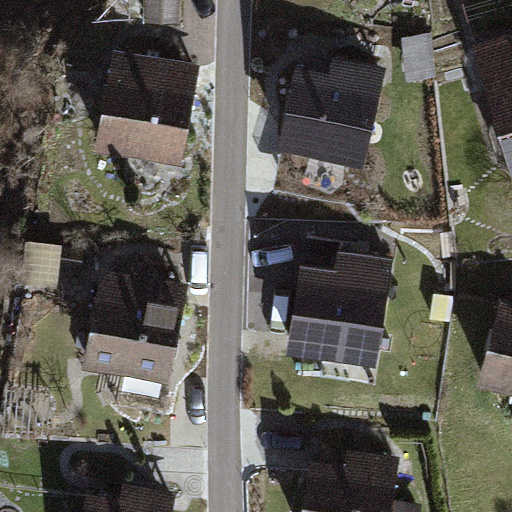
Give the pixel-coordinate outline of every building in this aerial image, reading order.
[(180,0),(142,0),(142,22),(180,23),(180,0)] [(511,29),(473,40),(496,116),(488,125),(498,157),(510,163),(511,168),(511,29)] [(431,32),(402,36),(408,80),(437,76),(431,32)] [(198,63),(113,47),(94,146),(179,161),(198,63)] [(331,68),(296,60),(276,143),(280,144),(337,158),(362,163),(385,66),(335,54),(331,68)] [(337,158),(280,144),(275,164),(332,179),(337,158)] [(61,244),(26,240),(21,283),(56,287),(61,244)] [(335,266),(300,261),(287,349),(376,363),(393,256),(338,248),(335,266)] [(187,282),(103,265),(83,365),(167,382),(187,282)] [(511,301),(500,298),(476,383),(511,393),(511,301)] [(345,461),(312,456),(301,511),(389,511),(399,456),(347,447),(345,461)] [(120,496),(86,489),(81,511),(171,511),(175,492),(123,482),(120,496)] [(420,511),(421,503),(396,499),(393,511),(420,511)]
